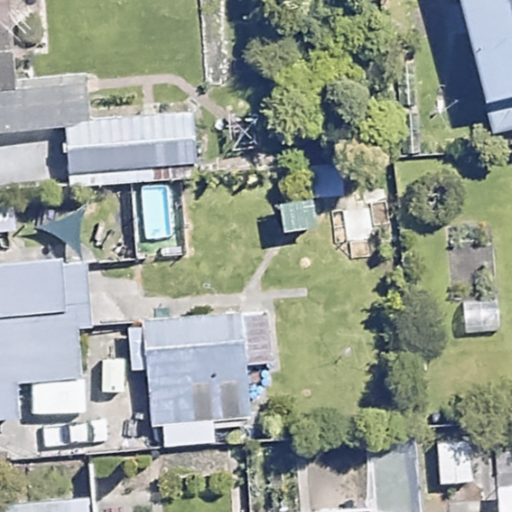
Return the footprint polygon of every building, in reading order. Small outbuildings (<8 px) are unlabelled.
[(0,0),(0,122),(67,119),(85,117),(82,72),(7,77),(2,0),(0,0)] [(511,120),(511,0),(454,0),(487,127),(511,120)] [(189,111),(85,117),(67,119),(70,168),(193,160),(189,111)] [(397,190),(350,192),(351,235),(398,233),(397,190)] [(87,323),(82,249),(0,254),(0,414),(17,413),(14,378),(79,374),(76,324),(87,323)] [(269,310),(147,312),(149,445),(187,444),(196,419),(242,432),(249,409),(249,363),(270,363),(269,310)] [(507,351),(425,359),(430,409),(511,401),(507,351)] [(476,484),(472,436),(435,439),(439,487),(476,484)] [(511,511),(511,482),(494,484),(496,510),(469,511),(511,511)] [(86,511),(85,492),(0,498),(0,511),(86,511)]
